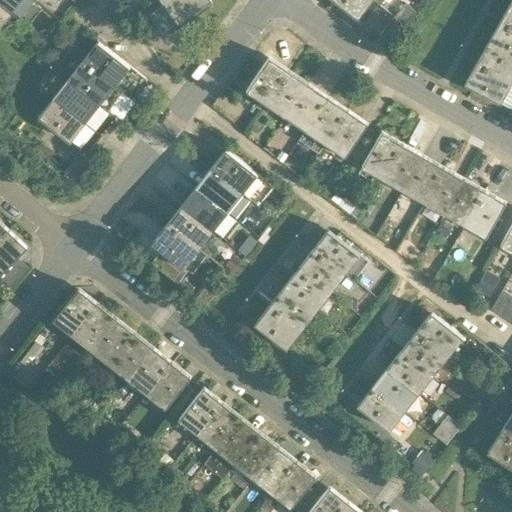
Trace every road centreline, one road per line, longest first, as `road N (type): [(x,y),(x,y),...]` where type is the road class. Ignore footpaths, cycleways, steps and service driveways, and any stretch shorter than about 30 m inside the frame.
road 1 (residential): [(408,511),(74,248)]
road 2 (residential): [(485,328),(187,104)]
road 3 (residential): [(511,143),(374,64),(290,0)]
road 4 (residential): [(74,248),(187,104)]
road 5 (residential): [(187,104),(102,0)]
road 6 (residential): [(187,104),(269,0)]
